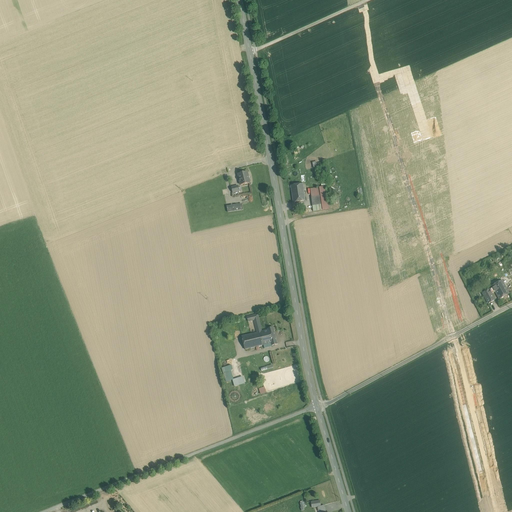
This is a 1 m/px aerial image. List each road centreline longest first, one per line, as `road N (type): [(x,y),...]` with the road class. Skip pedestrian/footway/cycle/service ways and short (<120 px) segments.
road 1 (secondary): [(239,0),(316,406)]
road 2 (unclassified): [(316,406),(45,511)]
road 3 (unclassified): [(511,305),(316,406)]
road 4 (track): [(249,51),(367,0)]
